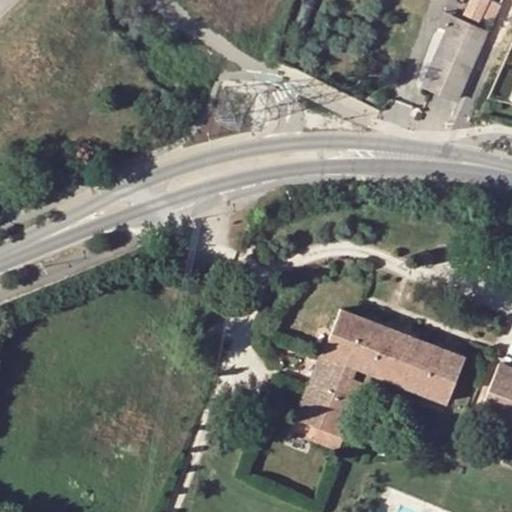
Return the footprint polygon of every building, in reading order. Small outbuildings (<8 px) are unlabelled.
[(474,19),(476,15),(489,22),(498,3),(491,0),(465,0),(459,12),(474,19)] [(450,15),(420,83),(455,98),(485,31),(450,15)] [(445,401),(462,357),(338,309),(293,417),(317,427),(342,438),(363,386),(350,380),(355,366),(445,401)] [(477,415),(511,429),(511,368),(499,363),(477,415)] [(314,433),(339,443),(342,438),(317,427),(314,433)] [(314,433),(311,440),(335,450),(339,443),(314,433)]
